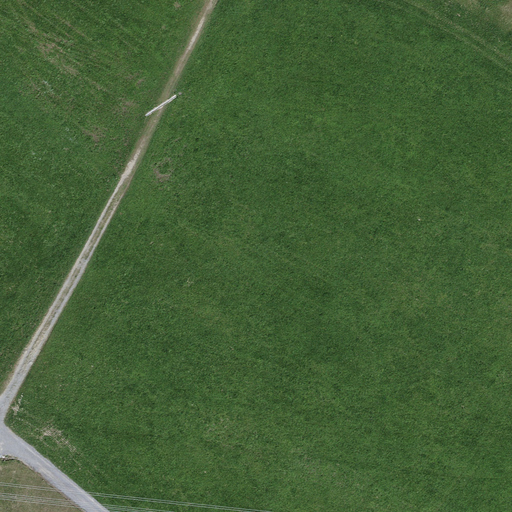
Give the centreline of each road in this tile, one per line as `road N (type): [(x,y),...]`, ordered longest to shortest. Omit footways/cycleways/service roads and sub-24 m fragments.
road 1 (track): [(0,423),(123,185),(199,0)]
road 2 (track): [(102,511),(0,431)]
